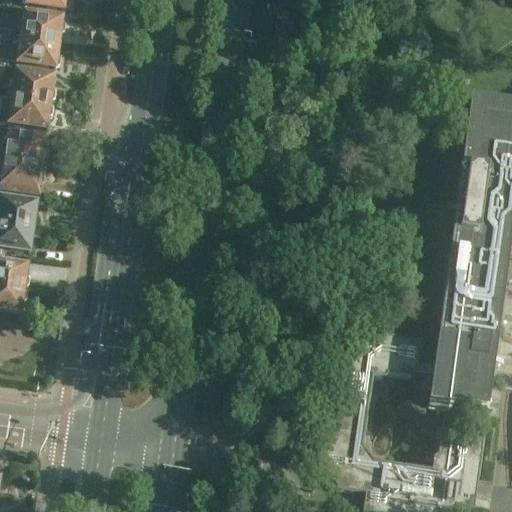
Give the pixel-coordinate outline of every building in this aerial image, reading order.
[(65,0),(64,0),(26,0),(25,10),(63,15),(63,13),(68,14),(70,1),(65,0)] [(20,43),(58,49),(59,38),(63,36),(64,29),(61,26),(61,24),(24,18),(20,43)] [(0,41),(8,43),(10,34),(0,32),(0,41)] [(20,43),(20,45),(0,41),(0,65),(17,68),(55,74),(55,71),(59,69),(60,62),(57,59),(58,49),(20,43)] [(11,103),(49,109),(50,107),(54,104),(55,96),(52,93),(53,82),(15,76),(11,103)] [(49,110),(49,109),(11,103),(8,129),(46,135),(47,124),(52,121),(53,113),(49,110)] [(429,411),(487,419),(495,360),(504,297),(509,261),(511,261),(511,110),(469,105),(434,371),(433,380),(429,411)] [(3,166),(42,171),(42,167),(45,167),(47,154),(44,153),(45,142),(7,137),(3,166)] [(41,173),(42,171),(3,166),(0,185),(0,193),(38,199),(39,187),(42,188),(44,174),(41,173)] [(0,228),(33,233),(34,221),(36,219),(37,212),(36,210),(36,207),(0,202),(0,228)] [(31,242),(33,233),(0,228),(0,252),(29,257),(30,254),(31,252),(33,244),(31,242)] [(0,290),(24,294),(24,293),(28,290),(29,283),(26,281),(28,269),(1,265),(2,258),(0,258),(0,290)] [(0,315),(21,318),(22,308),(26,306),(27,298),(26,297),(24,296),(24,294),(0,290),(0,315)] [(335,433),(325,432),(320,470),(336,492),(336,495),(342,496),(365,499),(362,511),(455,511),(459,491),(468,493),(476,493),(484,439),(448,434),(447,439),(440,439),(437,460),(432,465),(429,478),(377,471),(364,454),(374,383),(386,384),(392,380),(413,382),(414,377),(433,380),(434,371),(418,368),(422,347),(357,339),(353,366),(341,365),(338,386),(341,386),(335,433)]
